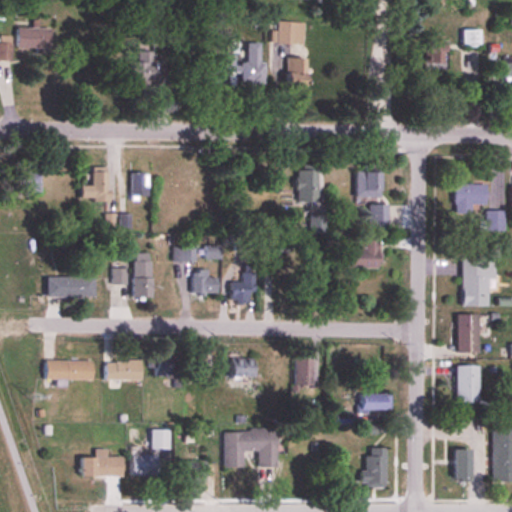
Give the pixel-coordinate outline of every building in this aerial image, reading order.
[(274,45),(300,45),(300,22),(274,22),(274,45)] [(14,49),(47,49),(47,29),(14,29),(14,49)] [(478,31),(461,31),(460,47),(477,47),(478,31)] [(0,60),(9,61),(9,36),(0,35),(0,60)] [(440,37),(422,37),(422,64),(440,64),(440,37)] [(216,56),(216,73),(238,74),(238,85),(258,85),(259,44),(243,43),(243,63),(234,63),(234,56),(216,56)] [(134,63),(125,63),(125,84),(148,84),(149,52),(134,52),(134,63)] [(511,79),(511,57),(500,58),(500,80),(511,79)] [(302,59),(283,59),(283,91),(302,91),(302,59)] [(37,168),(18,168),(18,197),(37,197),(37,168)] [(293,201),(313,201),(313,168),(293,168),(293,201)] [(77,187),(77,199),(90,199),(90,203),(106,202),(106,170),(89,170),(89,186),(77,187)] [(352,199),(377,199),(377,172),(352,172),(352,199)] [(146,197),(146,173),(127,173),(127,197),(146,197)] [(167,213),(206,213),(206,193),(179,193),(179,173),(156,173),(156,203),(167,203),(167,213)] [(483,185),(451,185),(451,215),(472,215),(472,206),(483,206),(483,185)] [(385,205),(367,205),(367,230),(385,230),(385,205)] [(483,231),(502,231),(502,212),(483,212),(483,231)] [(307,233),(322,233),(322,216),(307,216),(307,233)] [(272,253),(288,253),(288,236),(272,236),(272,253)] [(192,238),(184,238),(184,247),(170,247),(170,261),(192,261),(192,238)] [(376,239),(359,239),(359,249),(343,249),(343,269),(376,269),(376,239)] [(217,246),(202,246),(202,260),(217,260),(217,246)] [(129,298),(147,298),(147,254),(129,254),(129,298)] [(459,307),(485,307),(485,279),(492,279),(492,259),(459,259),(459,307)] [(123,270),(110,269),(108,284),(122,285),(123,270)] [(214,278),(204,278),(204,270),(188,270),(188,294),(214,294),(214,278)] [(251,302),(251,272),(239,272),(239,283),(227,283),(227,302),(251,302)] [(42,278),(42,298),(91,298),(91,278),(42,278)] [(454,354),(475,354),(475,315),(454,315),(454,354)] [(171,385),(181,384),(179,371),(170,372),(169,358),(151,360),(153,378),(170,376),(171,385)] [(225,360),(225,379),(250,379),(250,360),(225,360)] [(88,361),(41,361),(41,381),(88,381),(88,361)] [(307,386),(307,361),(291,361),(291,386),(307,386)] [(102,382),(138,382),(138,362),(102,362),(102,382)] [(453,404),(477,404),(477,366),(453,366),(453,404)] [(389,395),(357,395),(357,413),(389,413),(389,395)] [(511,428),(489,429),(489,483),(511,483),(511,428)] [(220,431),(221,469),(240,469),(239,452),(255,452),(255,468),(274,467),(273,431),(220,431)] [(382,488),(382,450),(361,450),(361,488),(382,488)] [(451,482),(467,482),(467,451),(451,451),(451,482)] [(76,478),(119,478),(119,457),(101,457),(101,452),(92,452),(92,459),(76,459),(76,478)] [(127,456),(127,477),(155,477),(155,456),(127,456)] [(203,462),(176,462),(176,482),(203,482),(203,462)]
